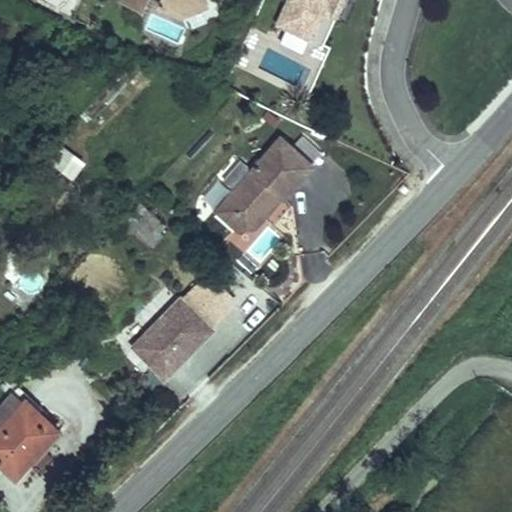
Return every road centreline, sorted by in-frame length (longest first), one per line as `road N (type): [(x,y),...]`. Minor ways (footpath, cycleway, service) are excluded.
road 1 (tertiary): [(115,511),(455,173)]
road 2 (unclassified): [(511,371),(488,366),(455,375),(320,511)]
road 3 (residential): [(455,173),(405,123),(392,77),(410,0)]
